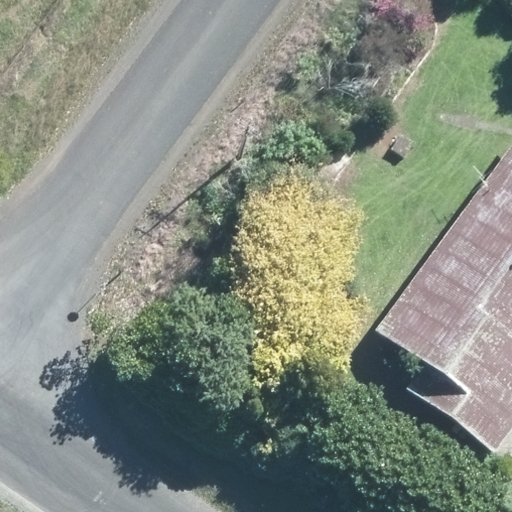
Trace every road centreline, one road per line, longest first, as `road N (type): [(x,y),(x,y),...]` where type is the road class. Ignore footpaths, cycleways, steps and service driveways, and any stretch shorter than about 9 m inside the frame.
road 1 (unclassified): [(233,0),(0,311)]
road 2 (unclassified): [(131,511),(0,420)]
